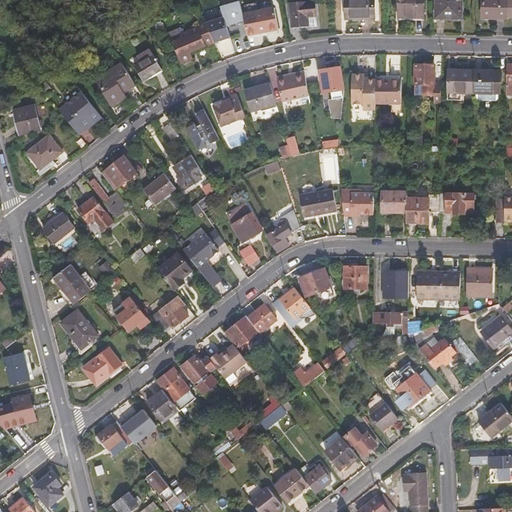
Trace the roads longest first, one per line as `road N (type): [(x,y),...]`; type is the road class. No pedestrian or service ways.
road 1 (residential): [(13,218),(151,112),(239,66),(325,48),(511,47)]
road 2 (residential): [(69,431),(296,255),(355,246),(511,249)]
road 3 (residential): [(13,218),(69,431)]
road 4 (residential): [(444,422),(327,511)]
